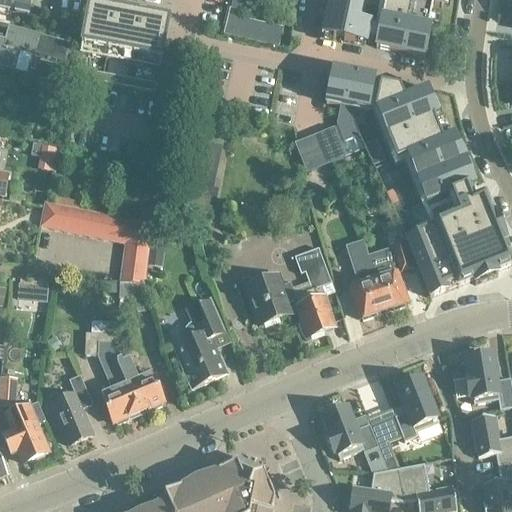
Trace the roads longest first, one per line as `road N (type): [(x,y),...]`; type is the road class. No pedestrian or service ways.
road 1 (residential): [(191,0),(183,45),(309,72),(313,49),(475,84)]
road 2 (unclassified): [(1,511),(292,393)]
road 3 (residential): [(472,511),(458,434),(420,339)]
road 4 (unclassified): [(292,393),(420,339)]
road 5 (residential): [(319,511),(292,393)]
